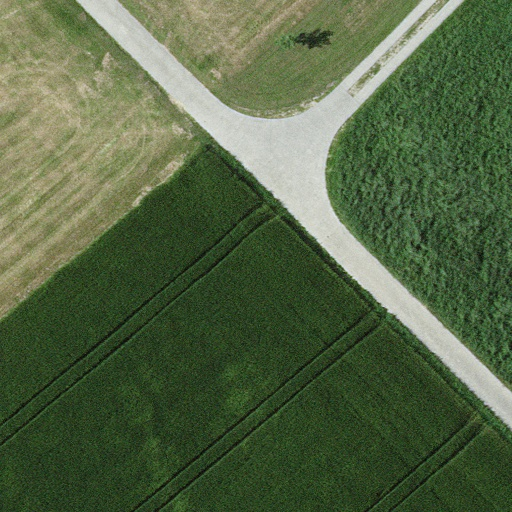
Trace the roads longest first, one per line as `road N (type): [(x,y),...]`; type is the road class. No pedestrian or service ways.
road 1 (track): [(84,0),(511,420)]
road 2 (track): [(264,177),(441,0)]
